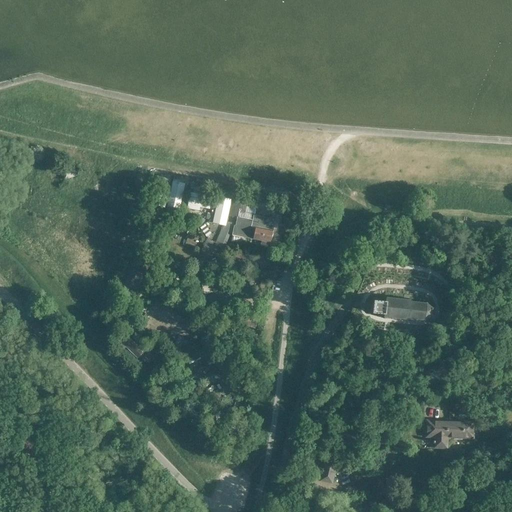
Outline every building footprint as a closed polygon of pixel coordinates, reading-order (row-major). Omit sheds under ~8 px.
[(74,167),(61,171),(63,181),(77,177),(74,167)] [(159,180),(153,205),(160,207),(166,181),(159,180)] [(175,188),(172,187),(170,196),(174,197),(173,200),(180,201),(183,187),(176,185),(175,188)] [(211,197),(190,193),(189,201),(210,205),(211,197)] [(206,240),(200,254),(207,257),(209,253),(220,258),(234,224),(226,222),(230,203),(223,202),(221,215),(216,214),(213,226),(219,228),(220,222),(222,222),(221,225),(223,226),(215,244),(206,240)] [(176,209),(166,206),(164,213),(175,216),(176,209)] [(163,215),(151,207),(146,215),(158,223),(163,215)] [(191,215),(189,218),(200,227),(204,221),(196,215),(194,218),(191,215)] [(274,220),(253,216),(251,228),(236,224),(234,231),(243,233),(242,235),(254,237),(253,239),(262,241),(261,247),(268,248),(269,242),(270,243),(274,220)] [(152,233),(143,230),(140,237),(149,241),(152,233)] [(206,232),(204,237),(214,242),(217,236),(206,232)] [(140,238),(135,248),(140,250),(144,240),(140,238)] [(384,249),(388,258),(401,252),(397,243),(384,249)] [(491,247),(483,254),(495,266),(502,259),(499,255),(503,251),(499,247),(494,251),(491,247)] [(249,256),(237,252),(235,257),(247,261),(249,256)] [(145,262),(133,258),(124,283),(132,286),(139,267),(142,268),(145,262)] [(245,263),(238,260),(235,267),(242,269),(245,263)] [(208,268),(194,261),(190,269),(204,276),(208,268)] [(186,276),(178,288),(182,291),(190,279),(186,276)] [(373,300),(372,308),(372,313),(384,314),(384,317),(410,320),(410,318),(422,319),(431,316),(432,308),(424,304),(411,303),(411,301),(386,299),(385,302),(373,300)] [(135,308),(121,304),(118,312),(132,316),(135,308)] [(247,312),(243,326),(255,329),(258,315),(247,312)] [(255,335),(234,323),(231,329),(251,341),(255,335)] [(207,324),(201,332),(219,347),(225,340),(207,324)] [(142,353),(120,332),(113,339),(136,360),(142,353)] [(203,355),(210,353),(206,341),(199,344),(203,355)] [(168,363),(163,358),(159,364),(164,368),(168,363)] [(194,392),(191,390),(185,395),(189,400),(193,396),(196,399),(197,399),(201,403),(204,400),(195,391),(194,392)] [(392,410),(384,414),(389,423),(397,419),(396,416),(399,414),(397,411),(394,413),(392,410)] [(240,437),(217,419),(211,427),(233,445),(240,437)] [(441,421),(426,421),(426,437),(434,437),(434,441),(432,441),(432,443),(434,443),(434,448),(446,448),(447,437),(451,437),(451,438),(453,438),(454,440),(461,440),(462,438),(473,438),(473,422),(459,422),(459,423),(455,422),(446,421),(446,423),(441,423),(441,421)] [(336,464),(325,461),(320,481),(331,483),(336,464)]
